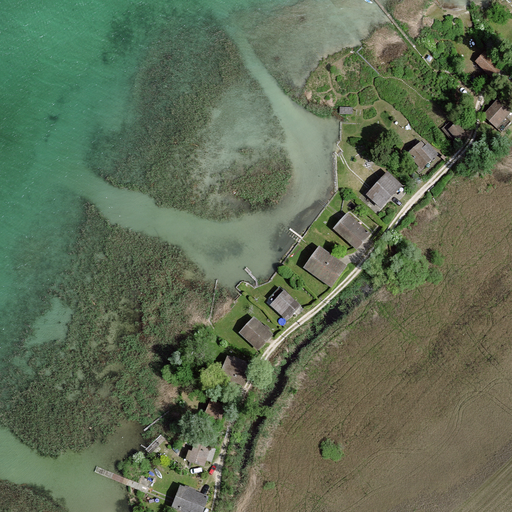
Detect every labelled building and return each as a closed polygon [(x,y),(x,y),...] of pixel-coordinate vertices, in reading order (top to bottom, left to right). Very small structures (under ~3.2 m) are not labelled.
[(475,63),(491,78),(501,69),(484,53),(475,63)] [(509,113),(495,101),(480,119),(494,130),(509,113)] [(456,143),(465,134),(455,124),(446,132),(456,143)] [(406,155),(420,169),(434,155),(420,141),(406,155)] [(386,174),(366,195),(380,209),(400,188),(386,174)] [(346,216),(334,231),(355,249),(368,234),(346,216)] [(305,269),(329,287),(343,268),(319,250),(305,269)] [(297,307),(283,293),(270,306),(285,320),(297,307)] [(253,322),(241,336),(257,351),(269,337),(253,322)] [(244,363),(226,357),(219,379),(237,384),(244,363)] [(202,419),(218,424),(225,403),(209,398),(202,419)] [(195,438),(187,461),(202,466),(210,443),(195,438)] [(179,487),(171,507),(183,511),(199,511),(205,497),(179,487)]
